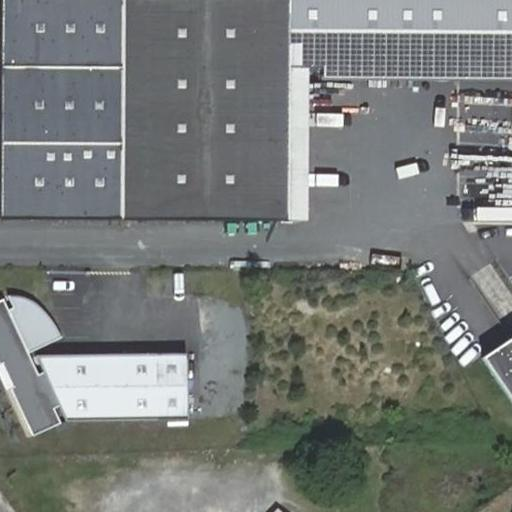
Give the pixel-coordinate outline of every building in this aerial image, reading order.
[(290,0),(7,0),(10,210),(291,206),(290,52),(290,0)] [(305,52),(290,52),(291,206),(307,206),(305,52)] [(8,308),(0,311),(0,373),(28,445),(58,434),(52,419),(39,387),(30,364),(13,320),(8,308)] [(19,318),(13,320),(30,364),(65,351),(46,332),(30,318),(15,308),(19,318)] [(511,380),(511,330),(491,342),(511,380)] [(173,352),(158,354),(154,420),(182,417),(173,352)] [(158,354),(38,368),(44,385),(39,387),(52,419),(57,417),(62,432),(154,420),(158,354)]
